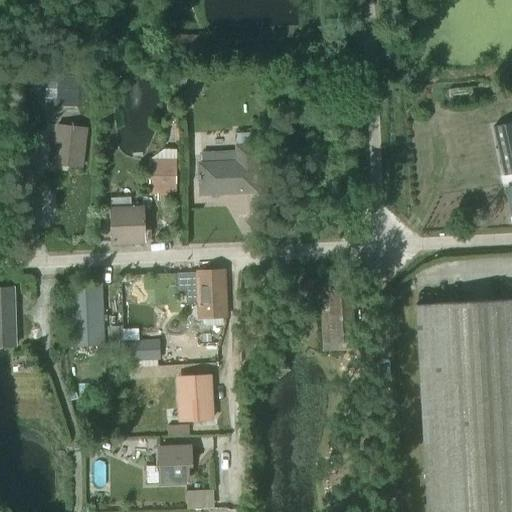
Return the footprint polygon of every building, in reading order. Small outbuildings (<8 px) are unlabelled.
[(175,51),(201,53),(201,35),(179,34),(178,35),(166,35),(166,42),(167,42),(167,55),(175,55),(175,51)] [(111,82),(131,71),(124,58),(104,70),(111,82)] [(0,92),(12,92),(10,63),(0,63),(0,92)] [(503,176),(511,174),(511,122),(492,127),(503,176)] [(51,163),(82,168),(87,128),(56,124),(51,163)] [(23,158),(35,157),(34,132),(21,133),(23,158)] [(200,195),(256,192),(253,144),(252,144),(251,133),(237,134),(237,145),(234,145),(234,151),(200,153),(201,162),(198,162),(200,195)] [(167,193),(175,193),(175,149),(162,149),(149,158),(148,193),(157,193),(156,201),(167,201),(167,193)] [(111,243),(144,242),(142,206),(131,207),(130,198),(110,199),(110,207),(111,243)] [(342,269),(303,272),(305,298),(318,297),(322,347),(348,345),(342,269)] [(197,318),(225,318),(223,272),(195,272),(197,318)] [(70,347),(103,345),(100,284),(67,286),(70,347)] [(0,347),(15,347),(13,289),(0,289),(0,347)] [(511,511),(511,299),(483,301),(418,305),(427,511),(511,511)] [(132,339),(133,359),(161,357),(161,338),(132,339)] [(290,371),(280,358),(277,354),(265,363),(268,367),(278,380),(290,371)] [(178,422),(210,420),(208,376),(175,378),(178,422)] [(167,437),(188,437),(188,425),(167,426),(167,437)] [(85,455),(97,455),(97,440),(85,440),(85,455)] [(189,464),(189,448),(156,450),(158,483),(186,482),(185,464),(189,464)] [(186,509),(212,508),(212,490),(185,491),(186,509)]
